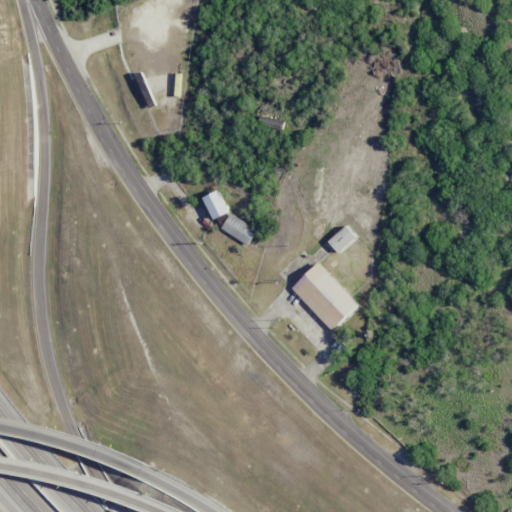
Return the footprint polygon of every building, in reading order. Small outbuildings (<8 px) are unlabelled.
[(281,128),(282,119),(259,118),(258,126),(281,128)] [(230,212),(219,190),(203,197),(214,220),(230,212)] [(250,245),(258,228),(229,214),(221,231),(250,245)] [(328,240),(339,253),(356,238),(345,225),(328,240)] [(292,288),(332,331),(359,305),(319,263),(292,288)]
